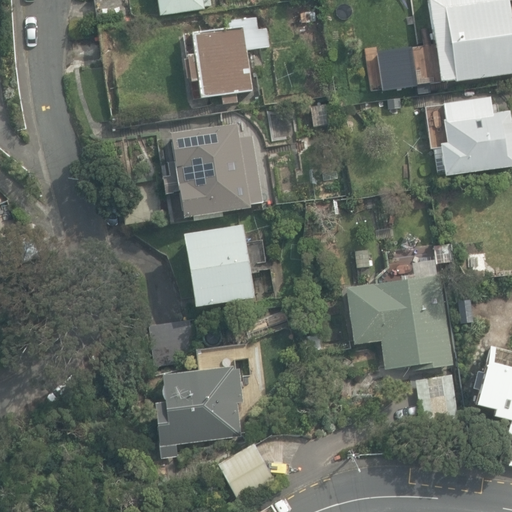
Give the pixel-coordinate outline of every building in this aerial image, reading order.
[(95,0),(98,19),(131,14),(129,0),(95,0)] [(156,0),(159,15),(212,7),(210,0),(156,0)] [(426,0),(439,79),(511,67),(511,36),(511,37),(505,0),(426,0)] [(222,96),(223,105),(238,102),(236,94),(252,91),(246,50),(270,47),(267,29),(252,31),(251,26),(257,25),(256,16),(225,21),(226,28),(192,34),(195,55),(188,56),(192,82),(199,81),(201,99),(222,96)] [(438,142),(443,172),(511,162),(511,143),(507,108),(490,111),(488,94),(441,101),(443,118),(442,118),(445,141),(438,142)] [(325,106),(311,108),(314,129),(328,127),(325,106)] [(170,134),(183,218),(250,208),(250,204),(262,203),(253,143),(240,144),(237,124),(170,134)] [(118,187),(125,227),(163,221),(157,181),(118,187)] [(183,236),(195,307),(253,298),(242,227),(183,236)] [(2,250),(8,267),(39,256),(33,238),(2,250)] [(418,365),(419,370),(453,365),(440,274),(346,288),(354,344),(381,340),(385,370),(418,365)] [(194,364),(188,321),(146,327),(152,370),(194,364)] [(511,453),(509,465),(511,465),(511,352),(490,347),(476,405),(495,409),(494,416),(511,420),(511,453)] [(155,404),(162,458),(178,456),(177,444),(241,436),(232,368),(162,376),(165,403),(155,404)] [(415,380),(418,407),(455,402),(451,375),(415,380)] [(219,465),(239,500),(274,480),(254,445),(219,465)]
